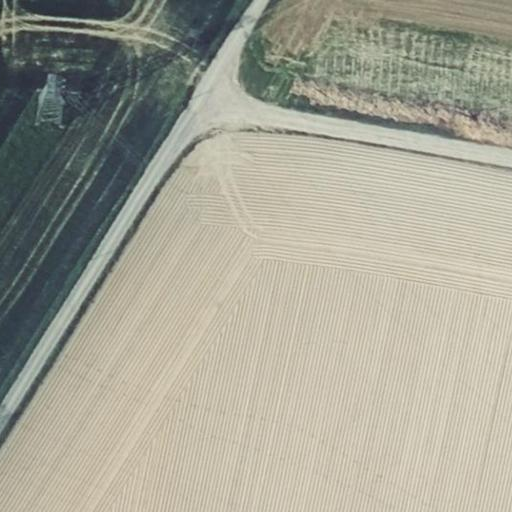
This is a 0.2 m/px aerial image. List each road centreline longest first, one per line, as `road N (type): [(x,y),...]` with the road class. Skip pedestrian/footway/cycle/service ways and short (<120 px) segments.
road 1 (unclassified): [(0,422),(198,100)]
road 2 (unclassified): [(198,100),(511,161)]
